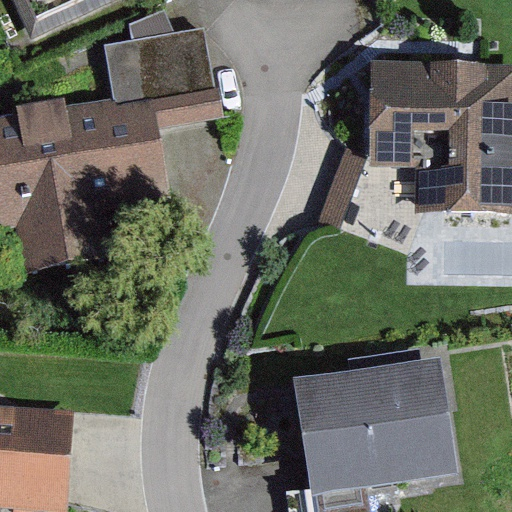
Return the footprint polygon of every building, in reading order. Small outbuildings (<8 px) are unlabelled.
[(10,0),(32,46),(126,4),(124,0),(10,0)] [(115,104),(0,124),(0,236),(20,233),(27,277),(115,261),(107,217),(172,206),(160,134),(225,123),(209,33),(173,39),(164,18),(131,30),(136,46),(106,51),(115,104)] [(416,220),(511,220),(511,70),(375,69),(373,172),(417,172),(416,220)] [(444,368),(296,389),(312,496),(288,499),(289,511),(372,511),(370,496),(461,483),(444,368)] [(69,511),(76,418),(0,413),(0,511),(69,511)]
